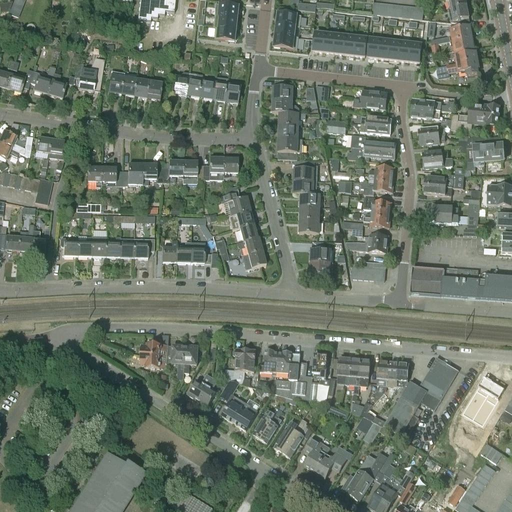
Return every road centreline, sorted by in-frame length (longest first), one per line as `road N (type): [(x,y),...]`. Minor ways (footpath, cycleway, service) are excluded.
road 1 (residential): [(511,356),(156,327),(67,332)]
road 2 (residential): [(332,511),(66,344),(67,332)]
road 3 (residential): [(293,295),(0,292)]
road 4 (residential): [(249,139),(167,138),(0,114)]
road 5 (residential): [(396,300),(409,191),(397,88)]
road 6 (residential): [(293,295),(249,139)]
road 7 (residential): [(397,88),(258,70)]
